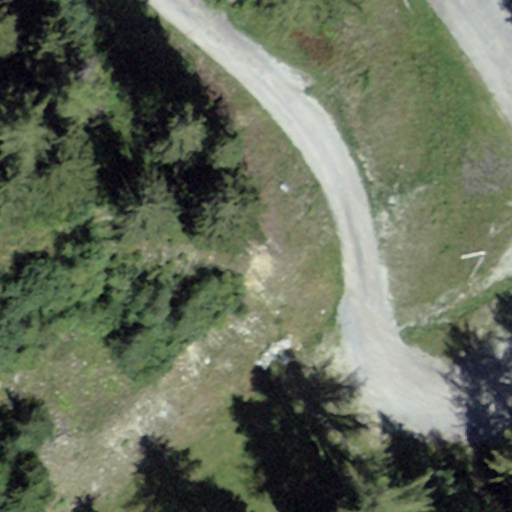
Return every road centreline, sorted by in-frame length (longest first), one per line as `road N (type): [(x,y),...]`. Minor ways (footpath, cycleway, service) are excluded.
road 1 (track): [(511,394),(482,403),(432,401),(391,379),(373,345),(357,227),(331,161),(282,97),(172,0)]
road 2 (unknown): [(357,227),(333,267),(298,287),(256,290),(0,214)]
